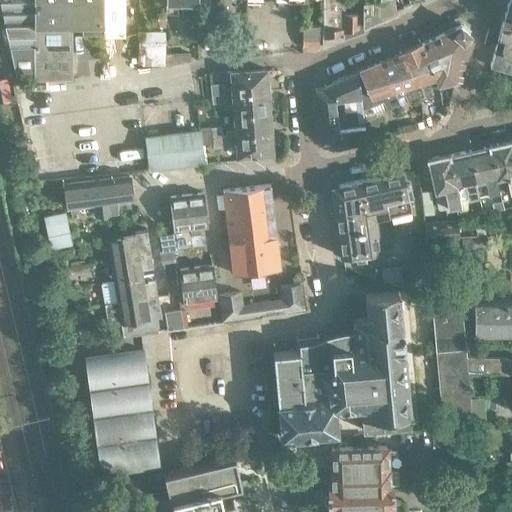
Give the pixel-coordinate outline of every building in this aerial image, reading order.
[(0,0),(0,1),(17,79),(30,80),(35,80),(35,52),(35,50),(34,26),(34,0),(0,0)] [(34,0),(34,26),(70,26),(72,26),(103,27),(102,0),(34,0)] [(165,0),(165,8),(165,10),(176,10),(176,0),(198,0),(197,0),(165,0)] [(342,0),(322,0),(322,24),(339,24),(339,26),(342,26),(342,0)] [(380,0),(380,2),(380,17),(397,10),(392,0),(380,0)] [(511,0),(506,0),(489,66),(511,72),(511,0)] [(380,2),(364,1),(363,1),(363,21),(363,24),(364,24),(380,17),(380,2)] [(343,32),(342,39),(364,31),(364,24),(363,24),(363,21),(359,21),(359,13),(344,12),(343,26),(343,32)] [(318,46),(319,24),(303,23),(303,46),(318,46)] [(339,26),(339,24),(324,24),(324,37),(343,32),(343,26),(342,26),(339,26)] [(434,75),(433,75),(438,85),(457,81),(462,56),(464,56),(468,30),(460,24),(455,28),(437,35),(438,37),(421,44),(434,75)] [(35,52),(73,51),(72,26),(70,26),(34,26),(35,50),(35,52)] [(218,56),(218,27),(198,27),(198,58),(218,56)] [(218,55),(245,55),(245,27),(218,27),(218,55)] [(165,62),(165,52),(165,30),(138,30),(138,65),(165,65),(165,62)] [(434,75),(421,44),(420,43),(399,52),(419,97),(420,99),(431,95),(429,87),(427,88),(423,79),(433,75),(434,75)] [(73,51),(35,52),(35,80),(73,80),(73,51)] [(165,52),(165,62),(191,60),(190,51),(165,52)] [(419,97),(399,52),(395,53),(396,55),(380,61),(392,89),(393,89),(397,99),(405,96),(407,102),(419,97)] [(392,89),(380,61),(380,60),(358,69),(359,72),(357,73),(362,111),(384,102),(386,108),(398,103),(397,99),(393,89),(392,89)] [(212,94),(267,90),(265,69),(230,71),(232,87),(223,88),(223,83),(211,84),(212,94)] [(365,139),(362,111),(357,73),(331,82),(331,88),(315,88),(321,141),(337,139),(338,145),(365,139)] [(267,90),(212,94),(212,102),(222,102),(224,98),(233,97),(234,114),(268,111),(267,90)] [(268,111),(234,114),(235,129),(226,129),(226,134),(270,131),(268,111)] [(211,135),(222,135),(221,126),(211,127),(211,129),(211,135)] [(211,135),(211,129),(199,130),(201,143),(212,142),(213,146),(236,145),(237,156),(271,153),(270,131),(226,134),(222,135),(211,135)] [(146,136),(150,169),(203,162),(201,143),(199,130),(146,136)] [(511,154),(509,140),(489,144),(489,146),(496,178),(499,190),(509,188),(510,191),(511,190),(511,154)] [(489,146),(469,151),(476,183),(486,180),(489,192),(499,190),(496,178),(489,146)] [(466,184),(468,197),(479,195),(476,183),(469,151),(448,155),(456,187),(466,184)] [(457,212),(461,211),(456,187),(448,155),(448,154),(426,159),(438,207),(440,208),(455,205),(457,212)] [(344,208),(334,209),(340,256),(355,254),(356,257),(366,256),(365,252),(380,250),(375,217),(411,209),(408,194),(411,193),(409,183),(406,184),(402,170),(338,184),(344,208)] [(63,183),(66,207),(93,203),(95,215),(110,213),(109,201),(134,198),(131,174),(63,183)] [(276,235),(270,183),(222,189),(223,194),(216,195),(218,208),(224,207),(229,241),(276,235)] [(202,192),(186,194),(192,245),(203,243),(202,236),(200,236),(199,230),(198,230),(197,227),(206,225),(202,192)] [(159,234),(161,251),(172,249),(178,249),(178,247),(192,245),(186,194),(170,196),(174,232),(159,234)] [(494,211),(504,209),(502,200),(492,203),(494,211)] [(63,212),(41,216),(48,250),(70,246),(63,212)] [(425,220),(426,239),(458,237),(457,218),(425,220)] [(110,260),(149,253),(146,232),(107,239),(110,260)] [(276,235),(229,241),(232,273),(280,267),(276,235)] [(59,249),(48,252),(51,269),(58,268),(59,276),(68,274),(66,265),(71,264),(70,259),(61,261),(59,249)] [(161,251),(159,251),(162,264),(164,263),(165,272),(176,270),(172,249),(161,251)] [(149,253),(110,260),(113,281),(143,276),(141,268),(152,267),(149,253)] [(184,302),(216,298),(211,264),(179,268),(184,302)] [(430,303),(426,264),(405,265),(409,305),(430,303)] [(143,276),(113,281),(117,302),(156,295),(154,281),(144,283),(143,276)] [(178,292),(176,278),(166,279),(168,294),(178,292)] [(222,320),(305,309),(301,282),(279,285),(281,298),(243,304),(241,290),(219,293),(222,320)] [(410,412),(399,290),(364,293),(367,317),(352,319),(352,327),(335,330),(318,336),(317,334),(316,334),(317,349),(309,350),(308,339),(298,340),(299,350),(272,352),(280,435),(289,435),(289,439),(317,437),(316,432),(337,430),(335,407),(360,404),(361,416),(362,430),(411,425),(409,412),(410,412)] [(156,295),(117,302),(120,323),(143,319),(144,328),(159,326),(158,316),(160,316),(156,295)] [(459,298),(459,296),(431,297),(443,426),(471,425),(470,400),(467,373),(466,356),(465,349),(464,339),(511,340),(511,303),(475,302),(475,297),(459,298)] [(166,310),(169,329),(184,327),(180,308),(166,310)] [(466,356),(474,357),(474,339),(464,339),(465,349),(466,356)] [(143,350),(86,358),(101,468),(158,460),(143,350)] [(466,356),(467,373),(511,375),(511,374),(511,357),(474,357),(466,356)] [(455,426),(431,428),(432,447),(456,445),(455,426)] [(391,511),(391,484),(398,484),(398,468),(387,468),(387,445),(331,447),(331,468),(330,468),(330,487),(329,487),(329,511),(391,511)] [(235,456),(163,472),(170,501),(172,501),(174,511),(167,511),(235,511),(232,497),(222,499),(219,490),(241,484),(235,456)]
